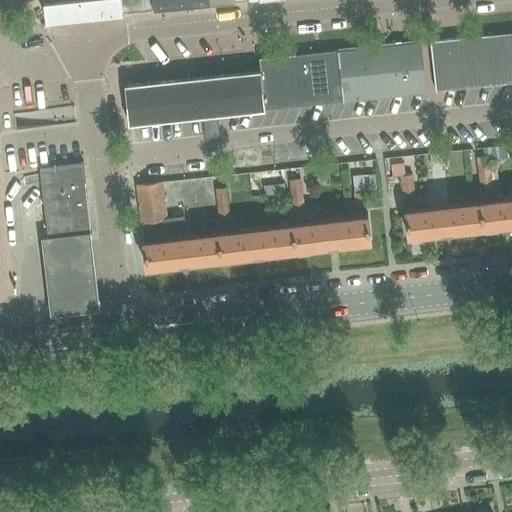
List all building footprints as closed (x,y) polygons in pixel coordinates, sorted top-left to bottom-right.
[(43,0),(46,20),(123,12),(121,0),(43,0)] [(152,0),(122,0),(123,12),(153,9),(152,0)] [(152,0),(153,9),(209,3),(208,0),(152,0)] [(511,31),(430,40),(430,41),(435,90),(511,81),(511,31)] [(344,100),(424,91),(420,41),(338,50),(344,100)] [(301,104),(344,100),(338,50),(337,50),(337,51),(296,55),(301,104)] [(124,84),(129,123),(301,104),(296,55),(259,59),(259,58),(258,59),(259,70),(124,84)] [(204,117),(206,139),(221,137),(218,115),(204,117)] [(488,155),(478,156),(479,166),(490,165),(488,155)] [(91,233),(89,220),(83,163),(40,168),(46,221),(40,221),(42,239),(91,233)] [(490,165),(479,166),(480,176),(491,175),(490,165)] [(413,173),(402,175),(403,185),(414,184),(413,173)] [(491,175),(480,176),(482,187),(492,185),(491,175)] [(301,178),(290,179),(292,189),(302,187),(301,178)] [(163,181),(137,184),(142,221),(143,221),(146,240),(144,240),(147,267),(222,258),(219,231),(187,235),(185,215),(167,217),(163,181)] [(414,184),(403,185),(404,196),(415,194),(414,184)] [(227,186),(216,188),(217,198),(228,196),(227,186)] [(302,187),(292,189),(293,199),(303,198),(302,187)] [(356,201),(366,200),(365,190),(355,192),(356,201)] [(228,196),(217,198),(219,208),(229,206),(228,196)] [(484,226),(509,223),(506,197),(481,200),(484,226)] [(303,198),(293,199),(294,209),(305,208),(303,198)] [(484,226),(481,200),(481,199),(480,199),(480,200),(456,203),(459,229),(484,226)] [(434,232),(459,229),(456,203),(431,205),(434,232)] [(409,235),(434,232),(431,205),(406,208),(409,235)] [(229,206),(219,208),(220,218),(231,216),(229,206)] [(343,216),(346,243),(371,240),(368,213),(343,216)] [(321,246),(346,243),(343,216),(318,219),(321,246)] [(296,249),(321,246),(318,219),(293,222),(296,249)] [(272,252),(296,249),(293,222),(268,225),(272,252)] [(247,255),(272,252),(268,225),(243,228),(247,255)] [(222,258),(247,255),(243,228),(219,231),(222,258)] [(88,232),(39,238),(48,317),(97,311),(88,232)]
